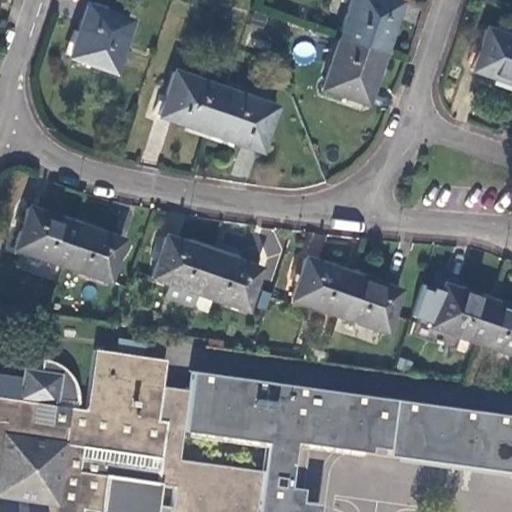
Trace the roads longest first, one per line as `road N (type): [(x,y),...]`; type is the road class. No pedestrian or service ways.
road 1 (residential): [(38,0),(9,85),(16,129),(34,146),(120,182),(350,217)]
road 2 (residential): [(350,217),(511,230)]
road 3 (residential): [(408,116),(447,0)]
